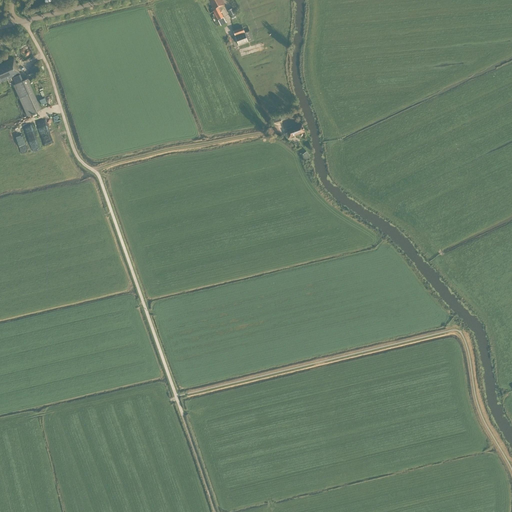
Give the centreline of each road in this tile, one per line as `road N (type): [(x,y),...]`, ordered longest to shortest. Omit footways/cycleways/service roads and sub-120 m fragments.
road 1 (track): [(176,396),(92,170)]
road 2 (unclassified): [(92,170),(281,131)]
road 3 (unclassified): [(92,170),(74,153),(24,20)]
road 4 (track): [(215,511),(176,396)]
